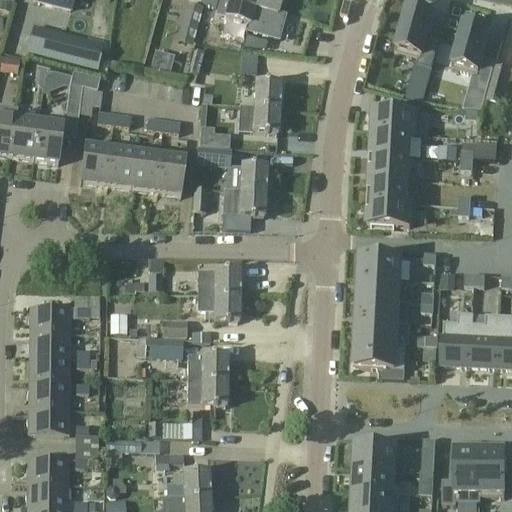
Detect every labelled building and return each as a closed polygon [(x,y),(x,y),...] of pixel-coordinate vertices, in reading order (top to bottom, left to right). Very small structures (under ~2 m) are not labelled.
[(32,0),(32,3),(70,13),(73,0),(32,0)] [(200,0),(199,7),(206,9),(208,0),(200,0)] [(208,0),(206,9),(214,11),(216,0),(208,0)] [(220,0),(216,18),(249,27),(253,11),(256,0),(220,0)] [(249,27),(247,35),(278,43),(285,19),(278,17),(280,6),(282,7),(282,4),(283,4),(283,0),(256,0),(253,11),(249,27)] [(186,8),(176,41),(191,46),(201,12),(186,8)] [(407,11),(394,57),(420,65),(433,18),(407,11)] [(463,27),(450,73),(471,79),(468,92),(485,96),(493,70),(480,67),(482,61),(490,34),(463,27)] [(33,31),(27,56),(97,74),(103,49),(33,31)] [(246,39),(244,52),(257,53),(260,43),(246,39)] [(194,53),(186,84),(196,87),(204,56),(194,53)] [(0,61),(0,64),(0,75),(18,77),(19,63),(0,61)] [(240,69),(239,78),(256,79),(257,70),(240,69)] [(492,78),(483,107),(501,112),(508,85),(511,85),(511,77),(510,77),(511,76),(493,72),(492,78)] [(72,75),(69,88),(81,91),(96,95),(99,82),(72,75)] [(409,84),(404,102),(421,107),(426,89),(409,84)] [(255,87),(253,112),(278,113),(279,88),(267,88),(267,86),(264,86),(264,88),(255,87)] [(69,89),(65,117),(78,119),(81,91),(69,88),(69,89)] [(0,161),(8,162),(14,123),(15,113),(0,110),(0,161)] [(239,124),(239,136),(252,137),(264,137),(264,139),(275,139),(275,138),(277,138),(278,113),(253,112),(240,111),(239,124)] [(372,115),(371,138),(414,140),(415,117),(372,115)] [(466,115),(465,125),(477,125),(477,115),(466,115)] [(98,117),(96,128),(104,129),(106,118),(98,117)] [(106,118),(104,129),(112,130),(114,119),(106,118)] [(38,126),(33,166),(57,169),(59,151),(62,129),(63,121),(49,119),(48,127),(38,126)] [(114,119),(112,130),(120,131),(122,121),(114,119)] [(122,121),(120,131),(128,132),(130,122),(122,121)] [(14,123),(8,162),(33,166),(38,126),(14,123)] [(147,124),(146,135),(154,136),(155,125),(147,124)] [(155,125),(154,136),(162,137),(163,126),(155,125)] [(163,126),(162,137),(170,138),(171,127),(163,126)] [(171,127),(170,138),(178,139),(179,128),(171,127)] [(201,134),(200,153),(213,153),(214,140),(214,135),(201,134)] [(224,137),(227,149),(240,147),(238,135),(224,137)] [(371,138),(370,160),(408,162),(409,142),(414,142),(414,140),(371,138)] [(258,156),(279,155),(278,144),(257,145),(258,156)] [(461,155),(460,165),(472,166),(472,164),(495,165),(496,150),(461,148),(461,155)] [(106,191),(129,194),(134,156),(85,150),(85,149),(84,149),(78,189),(80,189),(80,188),(102,191),(101,196),(106,197),(106,191)] [(438,150),(437,163),(454,165),(456,151),(438,150)] [(197,154),(196,170),(228,172),(229,156),(197,154)] [(431,155),(417,156),(419,175),(433,174),(431,155)] [(134,156),(129,194),(152,197),(151,203),(156,203),(156,198),(178,201),(178,202),(180,202),(185,162),(184,162),(183,163),(134,156)] [(370,160),(369,183),(407,185),(408,162),(370,160)] [(460,165),(460,175),(472,176),(472,166),(460,165)] [(239,195),(265,196),(266,171),(254,171),(254,169),(250,169),(250,171),(240,170),(240,172),(233,172),(232,182),(240,183),(239,195)] [(368,183),(367,206),(410,208),(410,207),(406,207),(407,185),(368,183)] [(194,193),(192,217),(193,217),(204,218),(206,194),(194,193)] [(265,196),(239,195),(230,194),(229,204),(239,205),(238,220),(250,221),(250,222),(261,223),(261,221),(263,221),(265,196)] [(458,201),(458,211),(470,211),(470,202),(458,201)] [(410,208),(367,206),(366,229),(409,231),(410,208)] [(470,221),(470,211),(458,211),(457,221),(470,221)] [(359,260),(358,282),(358,283),(399,285),(400,263),(379,261),(359,260)] [(424,260),(423,270),(435,270),(436,260),(424,260)] [(440,264),(440,283),(456,283),(456,264),(440,264)] [(198,296),(239,296),(239,276),(227,276),(227,274),(223,274),(223,276),(213,276),(213,277),(198,277),(198,296)] [(146,295),(161,295),(161,278),(147,278),(146,295)] [(464,291),(474,292),(474,280),(464,279),(464,291)] [(484,280),(474,280),(474,292),(484,292),(484,280)] [(502,281),(501,293),(511,293),(511,282),(502,281)] [(358,283),(357,305),(398,307),(399,285),(358,283)] [(239,296),(198,296),(198,315),(213,315),(213,326),(225,326),(225,327),(236,327),(236,326),(238,326),(239,296)] [(422,298),(421,308),(433,309),(434,299),(422,298)] [(357,305),(356,326),(397,328),(407,329),(407,321),(397,320),(398,307),(357,305)] [(433,319),(433,309),(421,308),(421,318),(433,319)] [(70,314),(70,313),(28,313),(28,314),(29,314),(29,316),(26,328),(29,328),(29,338),(69,339),(69,314),(70,314)] [(89,322),(99,322),(99,313),(77,313),(76,322),(89,322)] [(469,372),(472,319),(457,318),(457,328),(443,327),(441,370),(469,372)] [(472,319),(469,372),(497,373),(500,320),(485,319),(484,329),(472,328),(473,319),(472,319)] [(511,320),(500,320),(497,373),(511,373),(511,320)] [(356,326),(355,348),(405,350),(405,349),(396,349),(397,328),(356,326)] [(126,327),(109,327),(109,341),(126,341),(126,327)] [(186,327),(164,327),(164,341),(186,341),(186,327)] [(209,348),(209,337),(191,337),(191,347),(209,348)] [(69,339),(29,338),(29,349),(26,349),(28,361),(28,364),(69,364),(69,339)] [(437,342),(425,342),(425,351),(435,352),(437,352),(437,342)] [(181,346),(146,345),(145,363),(181,364),(181,346)] [(353,364),(353,372),(382,374),(382,383),(403,384),(404,374),(405,350),(355,348),(354,364),(353,364)] [(98,409),(132,410),(133,353),(115,352),(115,349),(103,349),(103,369),(99,369),(98,409)] [(76,356),(76,364),(88,364),(88,356),(76,356)] [(187,383),(226,383),(226,360),(215,360),(215,359),(211,359),(211,360),(201,360),(201,361),(187,361),(187,383)] [(68,389),(69,364),(28,364),(28,389),(68,389)] [(88,365),(88,364),(76,364),(75,373),(97,373),(97,365),(88,365)] [(226,409),(226,383),(187,383),(187,409),(213,409),(213,411),(224,411),(224,409),(226,409)] [(28,414),(68,415),(68,389),(28,389),(28,391),(25,403),(28,404),(28,414)] [(75,389),(75,398),(87,399),(87,390),(75,389)] [(67,439),(68,415),(28,414),(28,425),(25,425),(27,437),(27,439),(26,439),(26,440),(68,440),(68,439),(67,439)] [(201,416),(191,416),(191,428),(182,428),(182,443),(201,443),(201,416)] [(148,427),(147,442),(162,442),(162,428),(148,427)] [(145,429),(132,429),(132,437),(145,437),(145,429)] [(75,431),(74,453),(97,453),(97,432),(75,431)] [(106,444),(105,456),(139,457),(140,445),(106,444)] [(353,473),(394,475),(395,451),(354,449),(353,473)] [(74,453),(74,464),(74,474),(86,474),(86,465),(97,465),(97,453),(74,453)] [(442,485),(441,510),(455,510),(455,507),(479,507),(479,455),(454,454),(454,485),(442,485)] [(479,455),(479,507),(480,507),(480,503),(504,503),(504,455),(479,455)] [(155,474),(164,474),(164,469),(183,469),(182,459),(155,460),(155,474)] [(422,460),(421,476),(433,477),(434,461),(422,460)] [(27,479),(27,490),(67,490),(67,466),(68,466),(68,464),(26,464),(26,465),(27,465),(27,467),(24,479),(27,479)] [(394,475),(353,473),(352,497),(393,499),(394,475)] [(182,477),(174,477),(174,490),(183,490),(184,502),(209,501),(208,476),(196,476),(196,475),(192,475),(192,476),(182,477)] [(421,476),(421,486),(433,487),(433,477),(421,476)] [(66,511),(67,490),(27,490),(26,500),(24,500),(26,511),(66,511)] [(393,499),(352,497),(350,511),(396,511),(398,499),(393,499)] [(184,502),(168,503),(168,511),(209,511),(209,501),(184,502)]
